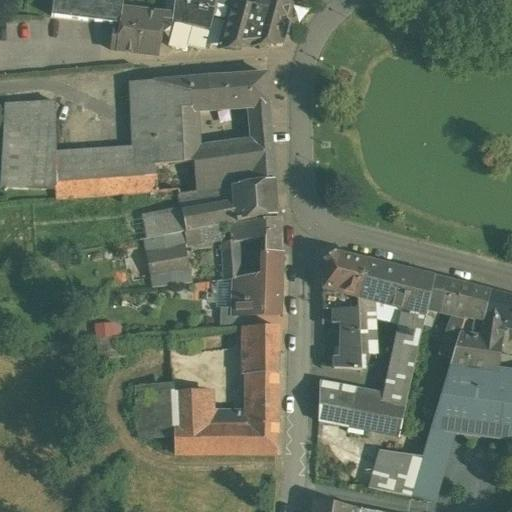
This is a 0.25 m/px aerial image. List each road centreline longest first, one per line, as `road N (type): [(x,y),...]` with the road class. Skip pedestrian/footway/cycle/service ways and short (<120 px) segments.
road 1 (track): [(297,466),(187,468),(130,457),(111,401),(113,384),(127,371),(182,360),(200,366),(229,376),(229,406)]
road 2 (residential): [(298,228),(301,430),(291,511)]
road 3 (residential): [(341,0),(318,18),(296,65),(298,228)]
road 4 (residential): [(298,228),(511,282)]
